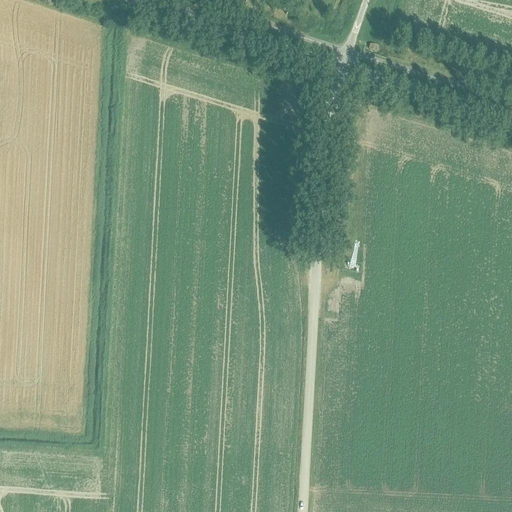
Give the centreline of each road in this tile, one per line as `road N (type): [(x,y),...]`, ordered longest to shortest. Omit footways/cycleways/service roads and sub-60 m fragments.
road 1 (unclassified): [(303,511),(324,122),(341,67)]
road 2 (tertiary): [(341,67),(123,0)]
road 3 (tertiary): [(511,121),(341,67)]
